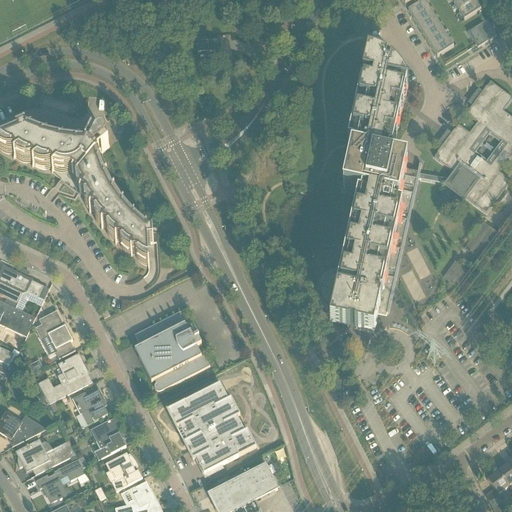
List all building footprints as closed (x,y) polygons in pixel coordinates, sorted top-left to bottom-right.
[(410,11),(424,2),(423,0),(400,0),(405,7),(407,6),(410,11)] [(473,0),(464,0),(455,6),(459,14),(476,4),(473,0)] [(413,20),(429,9),(424,2),(410,11),(408,12),(413,20)] [(464,22),(481,11),(476,4),(459,14),(464,22)] [(417,27),(434,17),(429,9),(413,20),(417,27)] [(422,35),(439,25),(434,17),(417,27),(422,35)] [(487,22),(468,34),(477,49),(497,37),(487,22)] [(427,43),(444,33),(439,25),(422,35),(427,43)] [(174,29),(170,31),(167,32),(170,37),(176,34),(174,29)] [(432,51),(449,40),(444,33),(427,43),(432,51)] [(197,52),(198,52),(198,53),(198,54),(199,54),(200,54),(200,58),(207,57),(207,53),(207,54),(218,53),(218,51),(217,51),(221,50),(221,43),(217,44),(217,43),(217,42),(206,43),(205,39),(198,40),(199,44),(198,44),(198,43),(197,44),(197,45),(197,46),(196,46),(195,47),(195,48),(195,49),(195,50),(195,51),(196,51),(196,52),(197,52)] [(437,58),(453,48),(449,40),(432,51),(437,58)] [(511,119),(503,113),(511,99),(490,83),(487,88),(486,88),(482,94),(478,91),(473,98),(472,98),(472,99),(469,104),(472,106),(469,111),(470,111),(466,116),(477,124),(469,135),(458,127),(455,131),(454,131),(451,135),(447,133),(444,137),(443,137),(443,138),(438,145),(441,148),(437,154),(434,159),(455,175),(450,182),(448,181),(419,175),(422,166),(419,165),(418,173),(406,170),(407,163),(405,162),(388,158),(389,154),(390,154),(392,154),(397,130),(398,131),(400,125),(399,124),(404,101),(405,101),(406,95),(405,95),(406,89),(408,90),(407,87),(406,85),(405,83),(406,81),(399,74),(397,72),(394,69),(391,67),(392,62),(387,61),(386,63),(382,61),(377,59),(372,58),(368,57),(365,69),(361,68),(359,77),(363,78),(363,79),(373,82),(372,87),(361,85),(357,103),(356,103),(355,109),(356,109),(351,132),(350,132),(349,138),(350,138),(348,144),(350,145),(356,147),(355,151),(353,151),(351,150),(343,189),(345,190),(362,194),(360,198),(358,198),(353,222),(352,222),(350,227),(351,228),(346,251),(345,251),(344,257),(345,257),(342,272),(340,271),(338,271),(336,272),(334,272),(332,272),(330,273),(329,274),(327,275),(325,276),(324,277),(322,278),(321,280),(320,281),(319,283),(318,285),(317,287),(317,288),(316,290),(316,292),(316,294),(316,296),(317,298),(317,300),(318,302),(319,304),(320,306),(321,307),(322,309),(323,310),(325,312),(327,313),(328,314),(330,315),(332,315),(330,325),(349,329),(349,328),(354,329),(355,329),(354,330),(374,335),(379,311),(387,313),(386,315),(388,315),(414,201),(418,181),(447,186),(486,215),(489,210),(490,210),(494,204),(498,207),(503,200),(504,200),(505,199),(504,199),(507,194),(504,192),(507,187),(510,182),(499,174),(507,163),(511,167),(511,119)] [(69,171),(71,173),(73,174),(72,177),(73,177),(74,175),(79,179),(78,180),(79,181),(79,183),(80,184),(81,186),(82,188),(83,190),(79,196),(80,197),(82,194),(87,197),(84,201),(85,205),(87,209),(90,212),(89,214),(90,215),(91,211),(97,214),(95,219),(96,222),(99,225),(102,228),(101,231),(102,231),(103,228),(109,230),(107,235),(109,238),(112,241),(116,243),(115,246),(116,246),(117,243),(123,244),(122,249),(124,252),(127,254),(131,256),(131,259),(132,259),(132,256),(138,256),(138,261),(140,264),(144,266),(148,267),(148,270),(149,270),(149,260),(148,244),(153,244),(153,234),(152,234),(152,235),(147,236),(147,228),(147,227),(137,219),(129,210),(121,200),(115,190),(109,178),(105,167),(101,155),(110,148),(109,147),(108,148),(105,144),(106,144),(106,143),(106,142),(106,141),(106,140),(106,139),(106,138),(105,138),(104,137),(104,136),(102,136),(101,136),(100,136),(99,136),(97,137),(97,138),(93,136),(93,134),(92,134),(87,144),(77,143),(66,142),(55,139),(45,136),(35,132),(34,133),(34,132),(27,135),(25,131),(27,130),(26,129),(17,134),(19,139),(0,146),(0,150),(1,152),(5,154),(8,155),(13,152),(16,158),(13,159),(13,160),(16,159),(19,162),(23,163),(27,164),(31,161),(34,166),(32,168),(32,169),(34,167),(38,169),(42,170),(46,171),(50,167),(54,171),(51,174),(52,175),(57,169),(59,170),(61,170),(62,171),(64,171),(65,171),(67,171),(68,172),(69,171)] [(464,250),(478,260),(481,262),(499,236),(483,224),(464,250)] [(465,260),(460,263),(464,268),(468,264),(465,260)] [(455,263),(443,279),(463,293),(475,277),(455,263)] [(4,269),(0,278),(0,297),(7,300),(4,305),(16,310),(18,306),(23,295),(24,295),(26,294),(38,300),(44,288),(27,280),(24,279),(15,274),(4,269)] [(0,326),(27,339),(36,320),(0,302),(0,326)] [(102,315),(104,321),(110,318),(107,312),(102,315)] [(161,393),(163,391),(210,368),(204,356),(201,358),(197,349),(201,346),(194,332),(190,335),(185,326),(188,324),(182,313),(135,337),(140,348),(134,351),(135,352),(137,351),(140,358),(138,359),(151,384),(155,382),(156,385),(155,385),(155,386),(154,387),(154,388),(154,389),(154,390),(155,391),(155,392),(156,392),(157,393),(159,393),(160,393),(161,393)] [(69,336),(70,336),(67,330),(66,330),(65,327),(63,328),(56,315),(41,323),(44,328),(37,331),(42,340),(48,337),(57,354),(55,355),(59,362),(76,353),(75,352),(73,353),(69,344),(73,342),(71,339),(69,341),(67,337),(69,337),(69,336)] [(0,362),(9,367),(14,356),(0,349),(0,362)] [(79,358),(78,358),(78,357),(69,362),(59,367),(64,376),(65,376),(69,384),(63,387),(63,386),(53,391),(48,381),(38,387),(43,395),(46,400),(50,407),(93,385),(87,373),(85,374),(83,369),(84,368),(82,365),(83,364),(83,363),(82,362),(82,361),(81,360),(81,359),(80,359),(79,358)] [(39,362),(29,367),(31,371),(32,374),(42,369),(39,362)] [(220,385),(167,412),(176,430),(179,428),(187,443),(184,444),(185,447),(188,452),(189,454),(192,459),(191,459),(193,462),(196,460),(204,476),(206,475),(256,449),(247,432),(244,434),(237,419),(240,417),(231,400),(228,402),(220,385)] [(108,415),(105,409),(104,409),(102,406),(104,405),(104,404),(105,404),(105,403),(99,391),(85,398),(84,397),(74,402),(78,408),(77,409),(79,412),(88,428),(107,418),(107,417),(108,417),(108,416),(108,415)] [(43,395),(37,398),(40,404),(46,400),(43,395)] [(10,440),(10,441),(9,442),(12,449),(21,445),(41,435),(47,432),(26,418),(20,427),(12,422),(14,419),(6,414),(0,423),(0,435),(5,439),(6,437),(10,440)] [(119,436),(121,435),(114,421),(110,423),(109,422),(107,423),(92,431),(94,435),(93,436),(97,443),(100,442),(104,449),(94,454),(99,463),(126,448),(122,440),(121,440),(119,436)] [(70,428),(63,431),(66,436),(73,433),(70,428)] [(19,469),(20,470),(24,468),(27,472),(31,469),(36,478),(76,457),(69,443),(46,455),(40,442),(15,454),(18,459),(18,461),(18,462),(18,464),(18,465),(18,466),(19,468),(19,469)] [(132,458),(130,456),(127,457),(126,456),(107,466),(110,474),(113,472),(118,481),(111,484),(116,494),(142,481),(138,473),(135,474),(133,470),(138,467),(136,464),(134,461),(132,458)] [(83,459),(79,462),(83,470),(88,468),(83,459)] [(83,470),(79,462),(79,461),(54,474),(55,476),(49,479),(48,477),(36,483),(40,491),(43,490),(51,505),(53,503),(59,501),(60,502),(62,501),(62,499),(66,497),(59,482),(68,477),(71,483),(86,475),(83,470)] [(497,474),(509,489),(511,487),(511,486),(511,473),(507,466),(507,467),(498,474),(497,474)] [(236,511),(255,502),(278,491),(266,467),(243,479),(241,475),(218,487),(220,491),(209,497),(216,511),(236,511)] [(494,491),(485,497),(489,504),(499,498),(499,497),(502,494),(509,489),(497,474),(488,482),(487,481),(487,482),(494,491)] [(126,508),(116,510),(116,511),(149,511),(149,510),(159,508),(154,498),(153,498),(151,494),(152,494),(150,491),(146,484),(138,489),(129,493),(131,498),(133,497),(136,503),(134,504),(126,508)] [(95,493),(100,502),(106,499),(101,489),(95,493)] [(502,504),(499,498),(489,504),(491,509),(502,504)] [(260,511),(255,502),(236,511),(260,511)]
